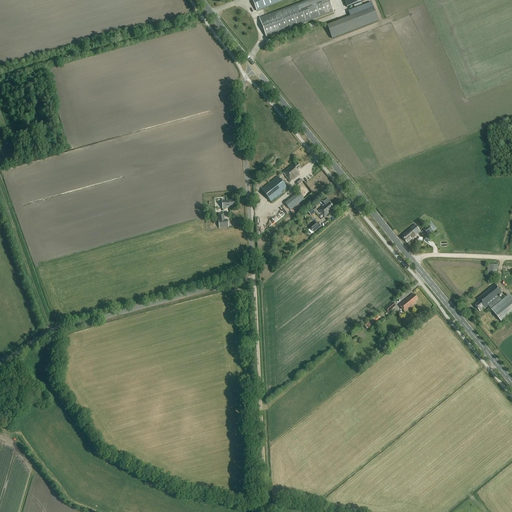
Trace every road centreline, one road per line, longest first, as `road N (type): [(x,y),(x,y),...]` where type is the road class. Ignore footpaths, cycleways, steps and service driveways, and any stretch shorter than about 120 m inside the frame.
road 1 (unclassified): [(0,362),(51,331),(245,272),(252,259),(241,88),(253,68)]
road 2 (secondary): [(511,382),(253,68)]
road 3 (track): [(252,259),(264,511)]
road 4 (track): [(51,331),(0,188)]
road 5 (track): [(0,428),(19,434),(68,498),(97,511)]
